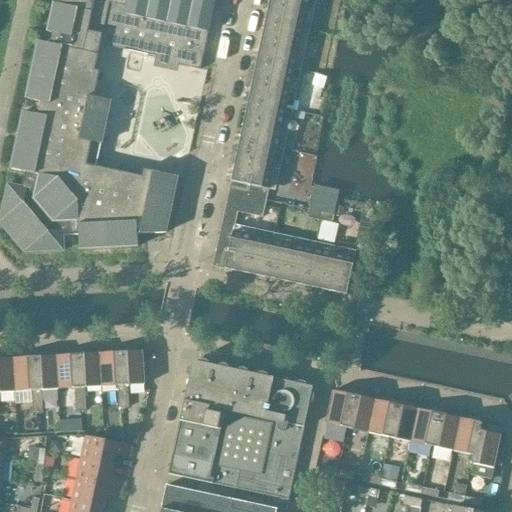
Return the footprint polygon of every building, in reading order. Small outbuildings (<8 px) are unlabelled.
[(38,42),(26,100),(39,103),(37,116),(23,113),(10,170),(24,173),(21,189),(7,186),(0,218),(0,225),(24,254),(63,252),(62,237),(78,236),(79,251),(137,248),(137,236),(165,234),(165,233),(177,178),(143,171),(141,178),(95,168),(110,102),(93,99),(99,72),(94,71),(100,45),(169,60),(168,64),(200,71),(214,0),(59,0),(58,5),(53,4),(47,33),(52,34),(49,45),(38,42)] [(269,0),(265,22),(302,30),(308,0),(269,0)] [(265,22),(256,62),(294,70),(302,30),(265,22)] [(256,62),(248,102),(285,110),(294,70),(256,62)] [(248,102),(239,142),(277,150),(285,110),(248,102)] [(239,142),(230,183),(268,191),(277,150),(239,142)] [(262,219),(268,191),(230,183),(212,268),(224,270),(232,233),(233,233),(237,213),(262,219)] [(314,188),(309,211),(321,214),(333,216),(339,193),(314,188)] [(321,214),(309,211),(307,220),(319,222),(321,214)] [(333,216),(321,214),(319,222),(332,225),(333,216)] [(273,242),(233,233),(232,233),(224,270),(265,279),(273,242)] [(313,250),(273,242),(265,279),(305,288),(313,250)] [(354,259),(313,250),(305,288),(346,297),(354,259)] [(143,352),(120,354),(122,387),(127,387),(145,385),(143,352)] [(120,354),(99,355),(101,388),(117,387),(118,398),(128,397),(127,387),(122,387),(120,354)] [(99,355),(77,356),(79,389),(84,389),(101,388),(99,355)] [(77,356),(56,357),(58,391),(74,390),(75,400),(85,400),(84,389),(79,389),(77,356)] [(56,357),(34,359),(36,392),(41,392),(58,391),(56,357)] [(34,359),(12,360),(14,393),(31,392),(32,403),(42,402),(41,392),(36,392),(34,359)] [(12,360),(0,360),(0,393),(14,393),(12,360)] [(301,443),(309,403),(314,404),(316,394),(312,389),(308,387),(307,386),(306,384),(304,383),(303,383),(301,382),(299,382),(298,382),(297,383),(296,383),(294,384),(288,383),(288,382),(287,381),(285,380),(284,379),(282,378),(281,378),(279,378),(277,379),(276,380),(275,380),(269,379),(268,377),(267,377),(266,375),(264,374),(263,374),(261,374),(259,374),(258,374),(256,375),(255,376),(249,375),(248,373),(248,372),(246,371),(245,370),(243,370),(242,369),(241,370),(239,370),(237,371),(236,372),(230,370),(229,369),(228,368),(226,367),(225,366),(224,366),(223,365),(221,365),(220,366),(218,367),(217,368),(210,366),(209,365),(208,363),(207,363),(206,362),(204,361),(202,361),(200,362),(198,362),(197,363),(192,362),(191,367),(190,368),(189,369),(188,370),(187,372),(187,373),(186,373),(186,374),(186,375),(187,377),(187,379),(189,380),(168,476),(288,502),(298,454),(300,452),(301,451),(302,450),(302,449),(302,447),(302,445),(301,444),(301,443)] [(347,430),(354,397),(332,392),(322,437),(344,442),(347,430)] [(128,397),(118,398),(118,409),(128,408),(128,397)] [(375,402),(354,397),(347,430),(368,434),(375,402)] [(85,400),(75,400),(75,412),(85,411),(85,400)] [(42,402),(32,403),(32,414),(42,414),(42,402)] [(396,406),(375,402),(368,434),(389,439),(396,406)] [(417,411),(396,406),(389,439),(410,443),(417,411)] [(438,415),(417,411),(410,443),(431,448),(438,415)] [(459,420),(438,415),(431,448),(452,452),(459,420)] [(62,430),(82,429),(82,419),(61,419),(62,430)] [(482,425),(459,420),(452,452),(472,457),(473,457),(479,432),(480,433),(482,425)] [(26,423),(16,423),(17,436),(27,436),(26,423)] [(494,469),(501,437),(480,433),(479,432),(473,457),(472,457),(470,464),(472,465),(469,476),(491,481),(494,469)] [(128,447),(85,438),(80,460),(112,467),(115,455),(125,458),(128,447)] [(62,444),(51,443),(49,454),(61,455),(62,444)] [(43,466),(44,458),(45,451),(38,450),(36,465),(43,466)] [(44,458),(43,466),(42,474),(49,475),(50,470),(53,470),(54,460),(44,458)] [(112,467),(80,460),(76,481),(118,490),(121,480),(110,478),(112,467)] [(336,478),(338,471),(340,463),(327,460),(325,468),(321,467),(320,474),(336,478)] [(41,484),(42,474),(43,466),(36,465),(35,483),(41,484)] [(352,481),(354,474),(338,471),(336,478),(352,481)] [(363,476),(362,483),(379,487),(380,480),(363,476)] [(396,483),(380,480),(379,487),(395,490),(396,483)] [(118,490),(76,481),(71,502),(103,509),(106,498),(116,500),(118,490)] [(406,485),(404,492),(421,496),(422,489),(406,485)] [(276,511),(166,487),(159,511),(276,511)] [(369,490),(359,487),(357,496),(367,498),(369,490)] [(438,492),(422,489),(421,496),(437,499),(438,492)] [(380,492),(369,490),(367,498),(378,500),(380,492)] [(448,495),(447,501),(463,505),(464,498),(448,495)] [(412,499),(401,496),(399,505),(411,507),(412,499)] [(481,501),(464,498),(463,505),(479,508),(481,501)] [(30,511),(36,511),(39,500),(32,499),(30,509),(29,511),(30,511)] [(422,501),(412,499),(411,507),(420,509),(422,501)] [(102,511),(103,509),(71,502),(68,511),(102,511)]
